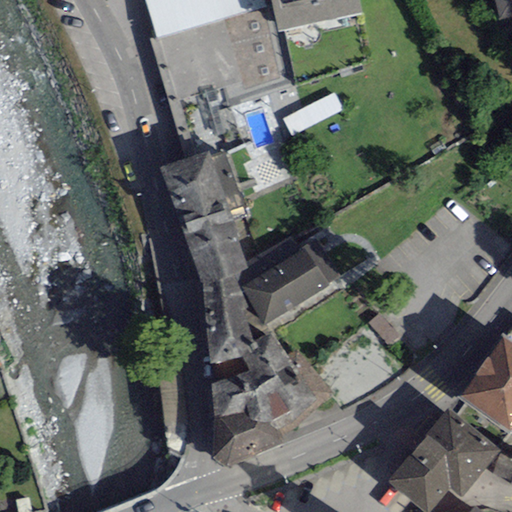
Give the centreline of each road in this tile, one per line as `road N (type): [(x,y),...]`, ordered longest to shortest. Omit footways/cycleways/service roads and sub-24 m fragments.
road 1 (tertiary): [(202,490),(186,302),(126,73),(88,0)]
road 2 (tertiary): [(202,490),(392,414),(455,365),(511,295)]
